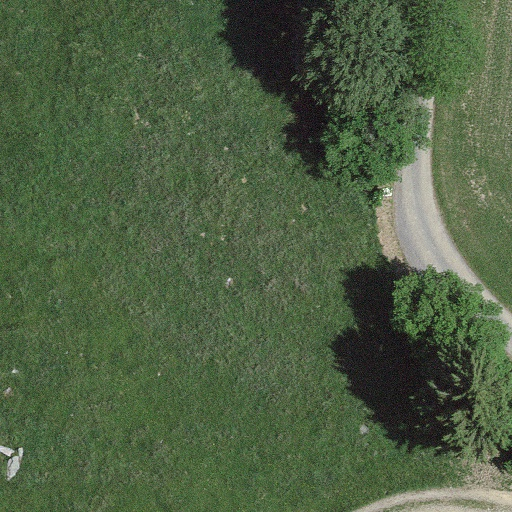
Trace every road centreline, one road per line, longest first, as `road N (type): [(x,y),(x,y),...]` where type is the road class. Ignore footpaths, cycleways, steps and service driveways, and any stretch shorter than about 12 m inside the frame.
road 1 (residential): [(425,0),(414,193),(421,236),(444,275),(511,343)]
road 2 (track): [(511,510),(449,502),(390,511)]
